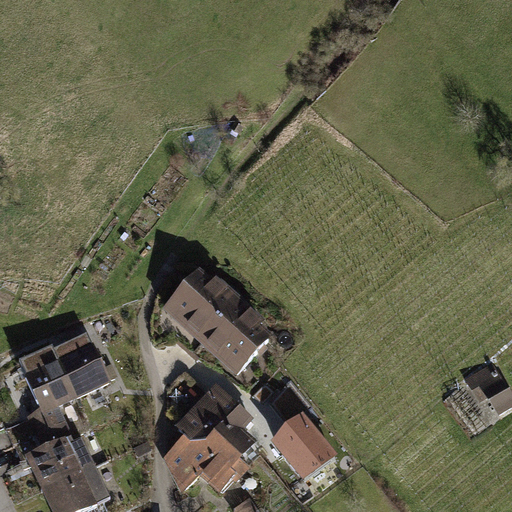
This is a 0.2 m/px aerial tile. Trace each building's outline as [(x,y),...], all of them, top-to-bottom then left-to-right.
[(211,291),(200,281),(171,314),(239,376),(269,343),(256,331),(260,326),(215,286),(211,291)] [(55,353),(77,400),(109,384),(87,338),(55,353)] [(77,400),(55,353),(53,349),(20,365),(42,411),(30,420),(38,437),(63,425),(65,424),(58,408),(77,400)] [(511,413),(511,392),(495,367),(472,381),(499,422),(511,413)] [(314,409),(291,381),(271,406),(291,431),(284,438),(292,448),(283,455),(306,483),(336,460),(302,419),(314,409)] [(181,433),(171,444),(178,450),(170,460),(186,491),(202,475),(222,493),(234,479),(236,481),(249,467),(239,458),(251,445),(239,435),(251,422),(216,391),(179,431),(181,433)] [(38,437),(45,452),(30,459),(47,493),(95,469),(80,436),(71,441),(63,425),(38,437)] [(95,469),(47,493),(55,511),(88,511),(111,501),(95,469)]
